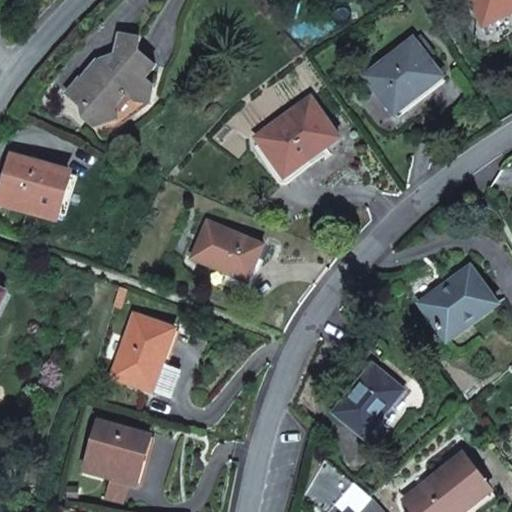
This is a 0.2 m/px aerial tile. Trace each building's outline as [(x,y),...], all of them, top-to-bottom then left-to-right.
[(511,0),(471,0),(484,27),(511,12),(511,0)] [(150,105),(153,87),(145,79),(156,67),(138,51),(140,39),(120,35),(115,55),(124,62),(111,79),(103,72),(106,68),(98,60),(97,61),(81,80),(80,79),(67,95),(80,106),(84,106),(85,113),(81,113),(92,123),(94,129),(117,120),(115,110),(114,109),(127,95),(136,103),(150,105)] [(421,36),(414,41),(423,53),(430,47),(421,36)] [(414,41),(366,77),(395,115),(443,78),(428,60),(435,55),(430,47),(423,53),(414,41)] [(115,55),(98,60),(106,68),(103,72),(111,79),(124,62),(115,55)] [(311,99),(256,138),(285,178),(340,139),(311,99)] [(57,219),(70,173),(14,157),(0,203),(22,209),(35,213),(57,219)] [(31,227),(35,213),(22,209),(18,223),(31,227)] [(248,283),(264,245),(208,221),(192,259),(248,283)] [(471,267),(420,305),(447,342),(498,305),(471,267)] [(136,316),(113,377),(153,392),(161,369),(175,331),(136,316)] [(384,414),(386,416),(405,391),(374,366),(334,414),(364,438),(384,414)] [(180,377),(161,369),(153,392),(172,398),(180,377)] [(364,438),(366,440),(386,416),(384,414),(364,438)] [(144,462),(151,438),(98,423),(84,471),(112,479),(132,485),(139,461),(144,462)] [(460,511),(490,489),(464,455),(404,501),(413,511),(460,511)] [(305,497),(321,511),(329,511),(354,484),(328,460),(305,497)] [(132,485),(137,486),(144,462),(139,461),(132,485)] [(112,479),(108,493),(127,499),(132,485),(112,479)] [(460,511),(464,511),(491,491),(490,489),(460,511)]
